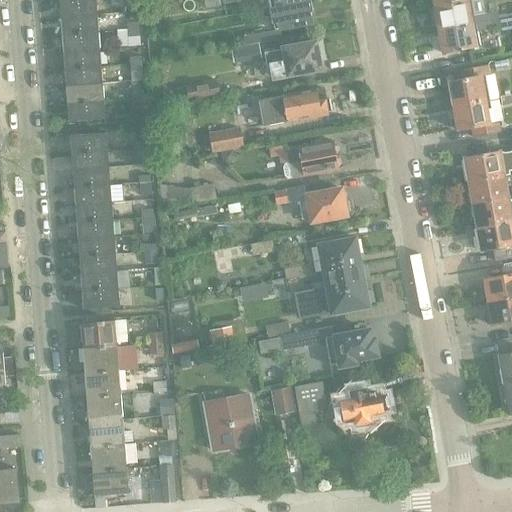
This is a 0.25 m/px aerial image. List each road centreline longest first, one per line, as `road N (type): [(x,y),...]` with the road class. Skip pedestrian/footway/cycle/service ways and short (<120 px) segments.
road 1 (residential): [(58,511),(18,0)]
road 2 (residential): [(463,504),(370,0)]
